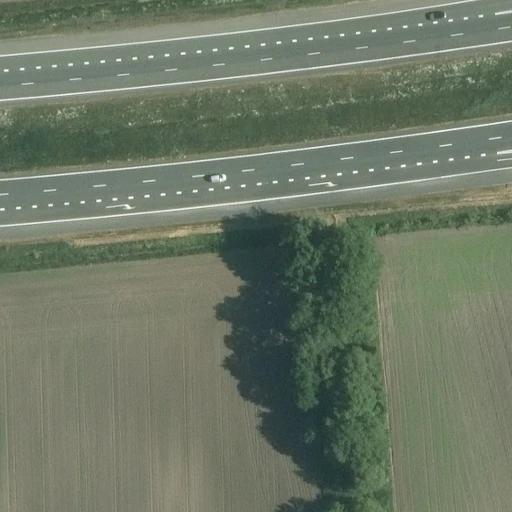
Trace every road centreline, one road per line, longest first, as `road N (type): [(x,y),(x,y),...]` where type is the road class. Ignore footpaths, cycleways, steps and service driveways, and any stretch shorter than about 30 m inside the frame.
road 1 (motorway): [(495,31),(0,88)]
road 2 (motorway): [(0,196),(494,140)]
